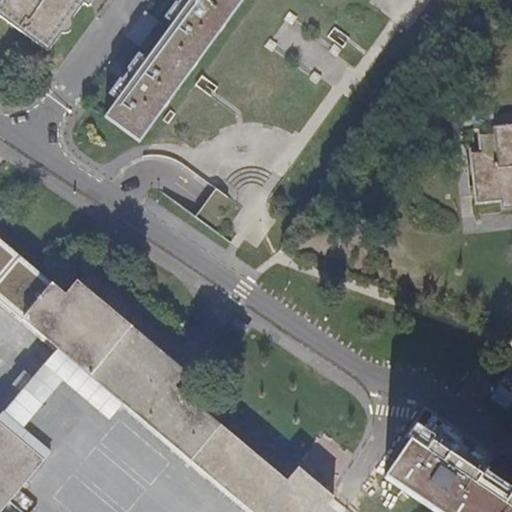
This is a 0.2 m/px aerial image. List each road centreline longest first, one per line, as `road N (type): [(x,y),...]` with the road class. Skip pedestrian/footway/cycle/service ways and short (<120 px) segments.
road 1 (unclassified): [(29,143),(409,400),(443,403),(511,448)]
road 2 (residential): [(29,143),(130,0)]
